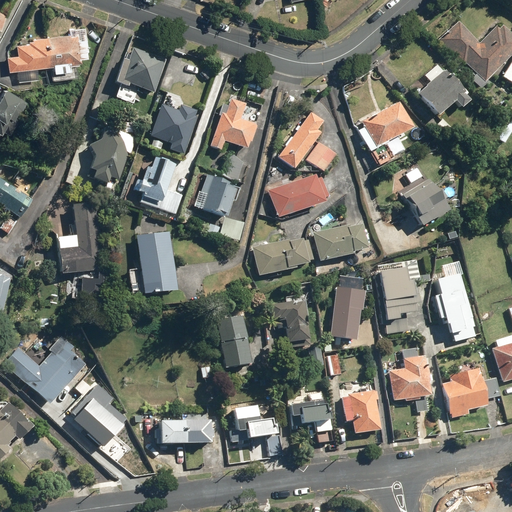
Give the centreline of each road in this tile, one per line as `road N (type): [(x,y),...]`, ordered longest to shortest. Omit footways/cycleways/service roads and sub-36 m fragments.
road 1 (residential): [(394,469),(70,511)]
road 2 (residential): [(116,0),(308,62),(353,48),(409,0)]
road 3 (unknown): [(458,460),(429,395),(412,243)]
road 4 (unknown): [(115,505),(90,464),(0,371)]
